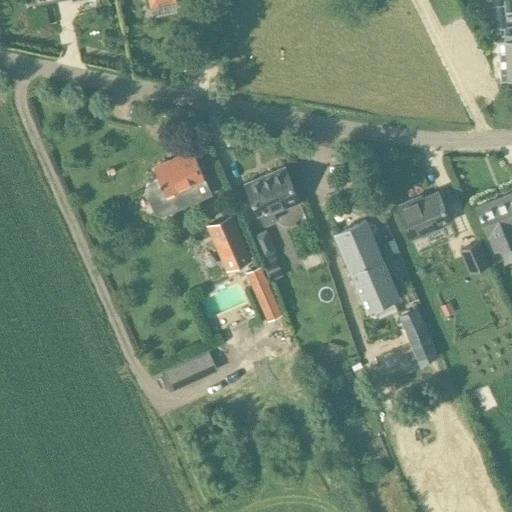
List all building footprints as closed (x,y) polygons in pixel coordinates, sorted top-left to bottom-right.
[(503,28),(504,41),(499,41),(501,81),(511,80),(511,0),(504,0),(505,4),(487,6),(488,29),(503,28)] [(148,184),(145,191),(155,213),(162,216),(203,197),(211,194),(192,151),(154,168),(159,179),(148,184)] [(276,219),(274,214),(300,202),(297,195),(285,166),(244,184),(257,214),(259,213),(263,225),(276,219)] [(396,206),(410,238),(450,220),(437,191),(414,201),(413,198),(396,206)] [(511,193),(476,207),(487,237),(489,236),(494,251),(511,244),(511,193)] [(251,258),(232,214),(206,225),(225,270),(251,258)] [(398,296),(366,221),(336,233),(368,309),(398,296)] [(266,230),(257,233),(264,256),(273,253),(266,230)] [(460,249),(470,272),(488,264),(478,241),(460,249)] [(272,258),(263,262),(269,277),(278,273),(272,258)] [(261,306),(275,300),(267,282),(254,288),(261,306)] [(419,356),(439,349),(422,303),(402,310),(419,356)] [(163,368),(171,385),(219,364),(211,346),(163,368)]
